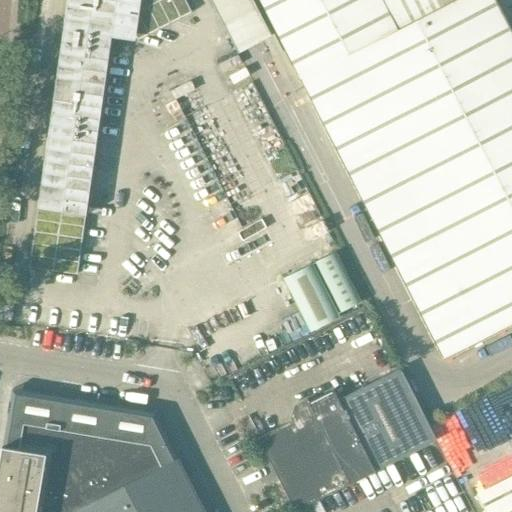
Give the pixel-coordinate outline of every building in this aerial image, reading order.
[(76,274),(112,25),(125,18),(136,39),(190,11),(184,0),(65,0),(28,267),(76,274)] [(259,0),(442,355),(511,319),(511,33),(495,0),(259,0)] [(242,20),(249,17),(241,1),(234,4),(242,20)] [(334,252),(315,261),(342,315),(361,305),(334,252)] [(283,278),(310,331),(338,317),(311,263),(283,278)] [(295,421),(260,439),(296,511),(435,440),(399,368),(337,399),(332,390),(296,408),(293,417),(295,421)] [(171,448),(153,413),(11,389),(6,421),(171,448)] [(203,511),(171,448),(6,421),(0,455),(0,511),(203,511)] [(511,511),(511,476),(477,494),(486,511),(511,511)]
